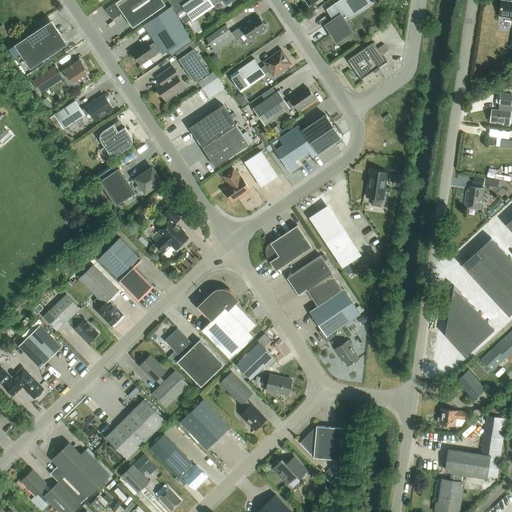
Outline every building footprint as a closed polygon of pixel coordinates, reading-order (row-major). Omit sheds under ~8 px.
[(132,28),(165,5),(161,0),(119,0),(115,3),(115,2),(105,9),(112,20),(122,13),(132,28)] [(191,0),(177,10),(186,23),(212,5),(212,6),(218,2),(217,0),(191,0)] [(348,19),(371,3),(368,0),(339,0),(325,10),(332,20),(325,25),(336,42),(356,29),(348,19)] [(511,0),(511,2),(500,0),(498,16),(511,18),(510,20),(511,20),(511,0)] [(152,39),(162,54),(191,35),(174,11),(151,26),(157,35),(152,39)] [(238,30),(242,36),(244,35),(246,39),(252,40),(254,39),(255,36),(259,33),(262,34),(266,31),(267,25),(264,24),(258,16),(238,30)] [(30,69),(60,49),(67,44),(51,21),(14,45),(14,46),(9,49),(19,64),(24,60),(30,69)] [(8,35),(2,25),(0,26),(0,32),(3,38),(8,35)] [(242,36),(238,30),(237,29),(231,33),(225,25),(205,38),(215,52),(234,38),(236,40),(242,36)] [(160,51),(154,42),(149,46),(146,42),(132,52),(140,64),(155,54),(160,51)] [(345,61),(359,80),(386,61),(373,42),(345,61)] [(389,50),(384,44),(378,48),(383,54),(389,50)] [(194,82),(209,72),(193,49),(178,59),(194,82)] [(273,76),(291,64),(281,50),(263,62),(265,65),(260,68),(254,59),(229,76),(240,92),(265,75),(264,74),(269,71),(273,76)] [(74,82),(79,82),(86,78),(86,74),(84,70),(85,69),(81,62),(77,61),(63,70),(63,71),(60,73),(55,66),(32,82),(40,93),(63,78),(62,77),(64,76),(67,74),(70,78),(71,78),(74,82)] [(186,86),(172,67),(156,78),(160,84),(156,87),(165,101),(186,86)] [(210,97),(226,86),(219,75),(203,86),(210,97)] [(261,95),(265,100),(253,108),(264,125),(289,108),(294,105),(298,111),(315,99),(307,87),(290,99),(290,100),(286,103),(278,91),(276,92),(273,87),(261,95)] [(509,126),(511,98),(511,94),(500,93),(498,110),(491,109),(490,122),(501,123),(501,125),(509,126)] [(89,112),(95,121),(113,109),(103,95),(81,110),(75,101),(49,119),(58,133),(84,115),(89,112)] [(189,128),(215,167),(249,144),(223,105),(189,128)] [(299,126),(271,144),(290,172),(298,166),(294,160),(308,151),(312,157),(340,138),(325,115),(302,131),(299,126)] [(118,131),(113,124),(96,135),(104,147),(102,148),(101,150),(99,149),(98,150),(97,151),(97,153),(97,155),(97,157),(98,158),(99,160),(100,161),(101,162),(102,163),(103,160),(104,161),(107,161),(108,161),(110,160),(129,147),(131,145),(132,143),(132,140),(131,137),(124,127),(118,131)] [(473,147),(493,152),(494,146),(475,142),(473,147)] [(261,187),(277,176),(261,151),(244,162),(261,187)] [(115,207),(135,193),(119,168),(99,182),(115,207)] [(152,168),(135,179),(145,193),(161,182),(152,168)] [(244,194),(249,190),(242,178),(240,179),(233,169),(223,176),(230,186),(224,190),(232,202),(239,197),(240,198),(245,195),(244,194)] [(383,199),(387,172),(370,170),(366,197),(383,199)] [(394,174),(393,182),(402,184),(403,176),(394,174)] [(483,185),(498,187),(499,180),(484,178),(483,185)] [(480,210),(483,188),(469,186),(469,191),(466,191),(464,207),(480,210)] [(347,264),(359,256),(326,206),(308,217),(342,268),(347,264)] [(175,250),(188,238),(174,223),(180,218),(170,208),(163,215),(169,221),(158,232),(162,237),(155,244),(164,253),(171,246),(175,250)] [(311,247),(297,225),(270,243),(269,244),(268,245),(267,247),(266,248),(265,250),(265,252),(265,254),(266,255),(266,257),(267,258),(276,271),(311,247)] [(511,260),(491,237),(461,264),(508,316),(511,313),(511,260)] [(138,299),(151,286),(133,267),(141,259),(120,238),(98,259),(138,299)] [(298,295),(331,273),(332,272),(320,255),(287,278),(298,295)] [(347,264),(342,268),(347,275),(352,271),(347,264)] [(93,265),(79,279),(103,304),(96,311),(111,326),(122,315),(111,303),(108,301),(118,291),(93,265)] [(453,285),(444,335),(464,357),(494,330),(453,285)] [(230,359),(253,336),(248,332),(255,325),(235,304),(239,299),(236,295),(232,291),(229,288),(226,287),(222,286),(219,287),(215,288),(197,305),(212,320),(202,330),(230,359)] [(343,289),(317,306),(309,312),(321,329),(319,331),(326,341),(334,336),(332,333),(360,314),(343,289)] [(66,294),(59,301),(43,316),(57,331),(67,321),(74,328),(74,329),(88,343),(98,333),(84,319),(83,320),(76,313),(80,309),(66,294)] [(61,347),(40,325),(18,346),(39,368),(61,347)] [(181,358),(177,362),(201,387),(224,364),(200,339),(194,345),(176,327),(176,328),(177,329),(164,341),(181,358)] [(511,330),(488,353),(481,360),(491,371),(505,358),(508,361),(511,357),(511,330)] [(265,333),(257,341),(259,343),(263,347),(271,340),(265,333)] [(347,366),(359,358),(347,341),(334,349),(340,357),(340,356),(347,366)] [(250,380),(273,357),(263,347),(259,343),(236,365),(250,380)] [(166,407),(188,385),(174,371),(164,381),(160,377),(165,371),(150,355),(139,366),(155,382),(156,381),(160,385),(152,393),(166,407)] [(23,368),(10,380),(21,391),(24,388),(34,398),(36,396),(38,396),(41,393),(42,391),(44,389),(23,368)] [(473,400),(486,389),(469,369),(456,380),(473,400)] [(255,430),(266,419),(251,404),(251,405),(246,400),(252,393),(231,372),(220,383),(240,405),(239,406),(239,408),(243,412),(240,415),(255,430)] [(270,375),(269,378),(263,376),(261,385),(267,386),(266,390),(288,396),(292,380),(270,375)] [(127,459),(165,421),(144,399),(105,438),(127,459)] [(206,449),(229,427),(203,399),(180,422),(206,449)] [(439,417),(437,417),(437,420),(439,421),(438,423),(454,425),(455,418),(465,420),(466,412),(440,408),(439,417)] [(450,451),(447,470),(451,471),(450,481),(443,480),(439,504),(437,504),(436,511),(444,511),(457,511),(462,483),(459,483),(461,472),(497,478),(506,419),(488,416),(482,456),(450,451)] [(339,460),(342,428),(316,426),(299,443),(313,458),(339,460)] [(164,434),(149,448),(177,477),(175,479),(180,485),(185,480),(194,489),(207,476),(196,465),(194,467),(191,464),(192,463),(164,434)] [(58,466),(89,495),(109,475),(85,451),(81,455),(69,443),(52,460),(58,466)] [(157,468),(153,463),(144,454),(132,465),(121,476),(137,493),(149,482),(141,474),(146,469),(151,474),(157,468)] [(287,466),(282,460),(278,463),(276,462),(274,464),(274,467),(272,469),(287,485),(297,476),(300,478),(307,471),(295,458),(287,466)] [(332,483),(341,473),(333,465),(324,475),(332,483)] [(80,503),(89,495),(58,466),(50,473),(59,482),(80,503)] [(71,511),(80,503),(59,482),(51,490),(32,470),(22,480),(36,495),(37,494),(45,502),(48,505),(51,502),(60,511),(71,511)] [(211,488),(222,478),(219,474),(207,483),(211,488)] [(121,482),(105,492),(111,500),(126,491),(121,482)] [(171,510),(181,501),(168,488),(158,498),(171,510)] [(128,495),(119,503),(127,511),(137,503),(128,495)] [(292,511),(276,495),(257,511),(292,511)]
